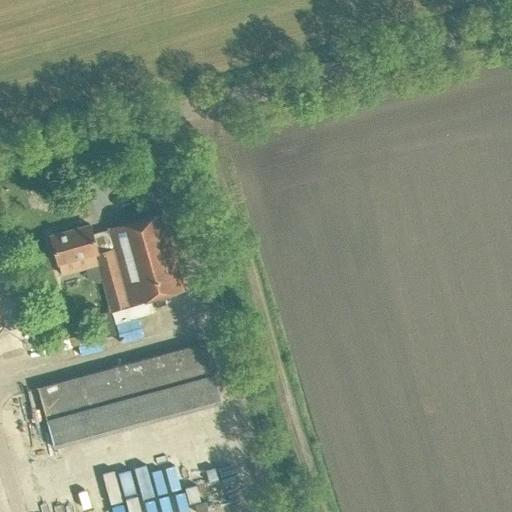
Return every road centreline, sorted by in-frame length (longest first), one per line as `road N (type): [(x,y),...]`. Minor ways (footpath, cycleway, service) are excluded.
road 1 (unclassified): [(0,160),(511,23)]
road 2 (track): [(324,511),(201,105)]
